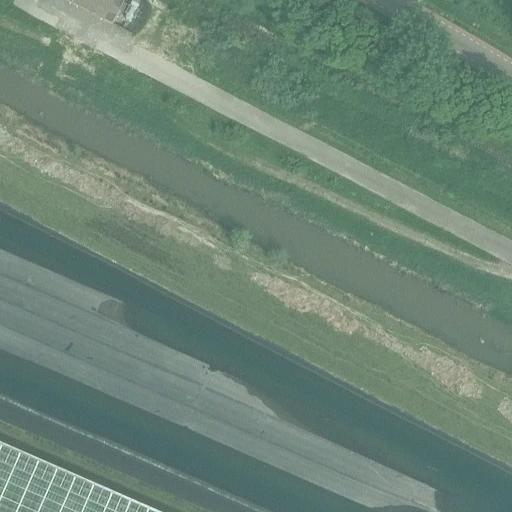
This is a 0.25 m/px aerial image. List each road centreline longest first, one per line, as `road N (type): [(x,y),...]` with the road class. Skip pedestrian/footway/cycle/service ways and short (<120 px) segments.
road 1 (unclassified): [(511,257),(16,0)]
road 2 (unclassified): [(511,73),(386,0)]
